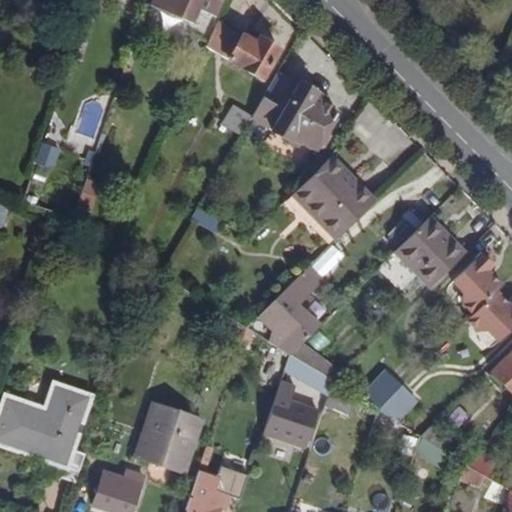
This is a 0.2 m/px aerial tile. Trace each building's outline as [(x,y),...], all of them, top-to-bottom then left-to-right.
[(211,17),(217,0),(158,0),(154,12),(193,26),(198,13),(211,17)] [(198,13),(193,26),(154,12),(147,31),(182,45),(185,38),(206,46),(218,20),(211,17),(198,13)] [(266,32),(263,38),(220,15),(218,20),(206,46),(204,49),(265,82),(286,42),(266,32)] [(308,71),(292,64),(278,92),(293,100),(283,123),(333,147),(356,102),(345,97),(347,90),(337,85),(340,77),(312,63),(308,71)] [(272,90),(261,113),(283,123),(293,100),(278,92),(272,90)] [(241,138),(253,117),(235,108),(225,129),(241,138)] [(43,142),(36,162),(54,169),(62,149),(43,142)] [(338,240),(373,204),(328,159),(293,195),(338,240)] [(97,201),(100,181),(85,179),(82,199),(97,201)] [(197,208),(192,220),(216,231),(221,219),(197,208)] [(449,270),(477,243),(442,208),(417,234),(403,247),(402,249),(436,283),(449,270)] [(392,236),(403,247),(417,234),(405,223),(392,236)] [(496,266),(483,254),(459,279),(485,306),(499,292),(506,286),(491,271),(496,266)] [(293,341),(284,348),(295,355),(316,335),(296,313),(327,281),(313,265),(267,313),(293,341)] [(511,304),(499,292),(485,306),(459,279),(455,282),(468,296),(467,307),(475,316),(469,323),(480,332),(493,330),(504,342),(511,333),(511,304)] [(172,313),(197,317),(199,302),(175,298),(172,313)] [(235,342),(246,345),(248,341),(252,327),(242,321),(235,342)] [(256,343),(259,332),(252,327),(248,341),(256,343)] [(339,384),(337,382),(295,355),(293,363),(297,365),(295,369),(335,396),(339,384)] [(511,389),(511,358),(497,374),(511,389)] [(421,402),(406,387),(393,374),(366,401),(382,412),(400,424),(421,402)] [(297,395),(302,380),(288,376),(271,427),(312,440),(324,404),(297,395)] [(77,447),(94,395),(56,382),(47,406),(8,393),(0,416),(0,442),(52,461),(49,471),(78,481),(88,451),(77,447)] [(157,399),(138,453),(153,458),(166,420),(172,404),(157,399)] [(172,404),(166,420),(153,458),(188,470),(206,415),(172,404)] [(450,456),(459,442),(435,428),(424,439),(425,440),(437,447),(450,456)] [(502,470),(478,453),(465,466),(493,484),(502,470)] [(485,497),(493,484),(465,466),(460,479),(485,497)] [(127,511),(134,511),(145,480),(110,468),(98,502),(127,511)] [(201,471),(187,511),(194,511),(196,508),(207,511),(224,511),(231,495),(219,490),(222,478),(216,476),(217,473),(211,471),(211,472),(208,471),(207,473),(201,471)]
